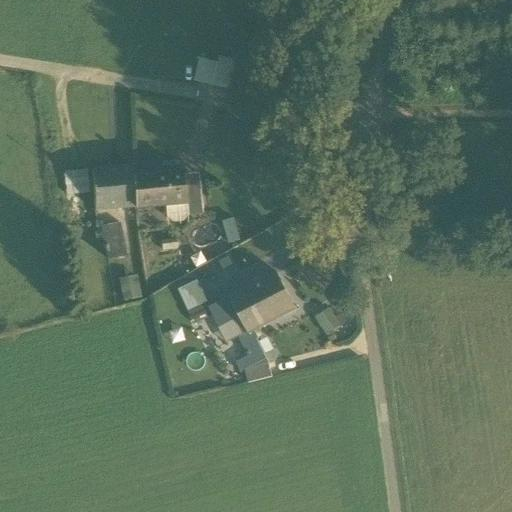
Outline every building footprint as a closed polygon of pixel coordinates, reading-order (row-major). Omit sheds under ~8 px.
[(230,85),(236,62),(219,57),(217,63),(213,83),(230,85)] [(194,80),(213,83),(217,63),(199,59),(194,80)] [(94,209),(135,206),(133,176),(133,167),(91,170),(94,209)] [(67,172),(69,192),(88,191),(86,171),(67,172)] [(135,208),(165,205),(186,203),(184,185),(183,173),(133,176),(135,206),(135,208)] [(186,203),(187,213),(199,212),(196,184),(184,185),(186,203)] [(187,213),(186,203),(165,205),(166,220),(181,219),(187,213)] [(222,222),(228,243),(239,240),(233,219),(222,222)] [(99,231),(106,257),(125,254),(118,222),(96,225),(96,231),(99,231)] [(239,316),(243,323),(248,333),(251,332),(293,310),(275,275),(230,298),(239,316)] [(118,280),(122,302),(140,299),(136,277),(118,280)] [(177,293),(187,314),(208,304),(197,283),(177,293)] [(221,325),(239,316),(230,298),(210,308),(219,326),(221,325)] [(329,308),(314,319),(327,337),(342,325),(329,308)] [(221,325),(219,326),(227,343),(238,338),(233,328),(243,323),(239,316),(221,325)] [(238,338),(249,360),(262,353),(251,332),(248,333),(243,323),(233,328),(238,338)] [(268,365),(262,353),(249,360),(240,364),(243,371),(268,365)] [(243,371),(246,384),(271,378),(268,365),(243,371)]
